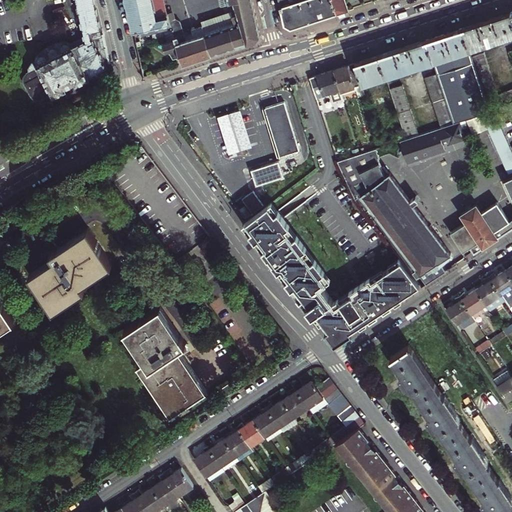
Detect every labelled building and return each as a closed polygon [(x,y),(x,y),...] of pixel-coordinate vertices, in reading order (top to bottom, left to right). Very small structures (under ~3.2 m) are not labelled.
[(103,70),(108,69),(92,0),(69,0),(78,38),(79,42),(36,64),(50,93),(51,95),(103,68),(103,70)] [(155,14),(151,0),(125,0),(126,0),(132,27),(167,19),(165,12),(155,14)] [(259,33),(251,0),(219,0),(220,3),(228,0),(233,0),(236,10),(232,11),(235,22),(205,32),(203,25),(191,29),(192,34),(185,35),(180,20),(175,18),(167,19),(132,27),(133,33),(134,35),(140,33),(141,35),(143,35),(143,38),(149,36),(149,35),(152,34),(153,39),(165,36),(166,40),(162,41),(165,50),(167,49),(173,59),(177,57),(180,64),(189,61),(256,39),(259,33)] [(151,0),(155,14),(165,12),(162,0),(151,0)] [(277,0),(284,24),(290,29),(322,18),(336,13),(331,0),(277,0)] [(331,0),(336,13),(342,11),(347,9),(344,0),(331,0)] [(174,10),(165,12),(167,19),(175,18),(174,10)] [(201,20),(203,25),(205,32),(235,22),(232,11),(231,10),(201,20)] [(498,15),(487,19),(494,40),(511,33),(511,14),(511,11),(498,15)] [(471,47),(494,40),(487,19),(476,22),(463,26),(471,47)] [(455,29),(445,32),(453,53),(471,47),(463,26),(455,29)] [(435,59),(453,53),(445,32),(437,35),(428,38),(435,59)] [(22,79),(23,81),(23,82),(31,97),(32,98),(34,99),(35,99),(37,99),(39,99),(50,93),(36,64),(79,42),(78,38),(71,42),(67,40),(59,41),(49,44),(40,50),(35,56),(34,60),(31,62),(27,67),(28,72),(26,73),(24,74),(23,76),(22,77),(22,79)] [(416,42),(404,46),(411,67),(435,59),(428,38),(416,42)] [(387,75),(411,67),(404,46),(393,50),(381,54),(387,75)] [(482,81),(479,75),(477,68),(475,62),(473,56),(471,47),(453,53),(435,59),(439,72),(441,78),(443,84),(445,90),(447,96),(449,103),(451,109),(454,115),(456,122),(465,119),(465,118),(481,113),(484,112),(491,110),(487,98),(485,92),(483,86),(482,81)] [(473,56),(475,62),(488,58),(486,52),(473,56)] [(356,62),(363,83),(387,75),(381,54),(369,58),(356,62)] [(490,64),(488,58),(475,62),(477,68),(490,64)] [(335,69),(343,93),(358,88),(360,94),(367,92),(363,83),(356,62),(339,67),(335,69)] [(477,68),(479,75),(492,71),(490,64),(477,68)] [(311,77),(317,96),(331,92),(334,100),(344,97),(343,93),(335,69),(316,75),(311,77)] [(479,75),(482,81),(494,77),(492,71),(479,75)] [(441,78),(439,72),(426,76),(428,82),(441,78)] [(494,77),(482,81),(483,86),(496,82),(494,77)] [(428,82),(430,88),(443,84),(441,78),(428,82)] [(498,88),(496,82),(483,86),(485,92),(498,88)] [(404,83),(392,88),(394,94),(406,90),(404,83)] [(430,88),(432,94),(445,90),(443,84),(430,88)] [(485,92),(487,98),(500,94),(498,88),(485,92)] [(406,90),(394,94),(396,100),(409,96),(406,90)] [(432,94),(434,101),(447,96),(445,90),(432,94)] [(506,92),(500,94),(504,105),(511,102),(506,92)] [(396,100),(398,106),(411,102),(409,96),(396,100)] [(434,101),(437,107),(449,103),(447,96),(434,101)] [(273,105),(267,107),(267,108),(269,107),(275,128),(277,129),(285,154),(283,155),(283,156),(302,150),(286,101),(273,105)] [(497,108),(501,117),(511,112),(511,101),(511,102),(504,105),(497,108)] [(413,108),(411,102),(398,106),(400,113),(413,108)] [(437,107),(439,113),(451,109),(449,103),(437,107)] [(267,107),(264,108),(280,157),(283,156),(283,155),(285,154),(277,129),(275,128),(269,107),(267,108),(267,107)] [(415,115),(413,108),(400,113),(402,119),(415,115)] [(491,110),(484,112),(510,173),(511,171),(511,143),(501,117),(497,108),(491,110)] [(243,116),(241,109),(234,111),(229,113),(224,114),(218,116),(220,123),(223,133),(226,143),(229,154),(235,152),(246,149),(252,147),(249,136),(246,126),(243,116)] [(439,113),(441,120),(454,115),(451,109),(439,113)] [(486,130),(481,113),(465,118),(471,135),(486,130)] [(417,121),(415,115),(402,119),(404,125),(417,121)] [(454,115),(441,120),(443,126),(456,122),(454,115)] [(408,137),(400,140),(407,162),(445,150),(443,144),(464,137),(461,130),(468,127),(465,119),(456,122),(443,126),(421,133),(408,137)] [(419,126),(417,121),(404,125),(406,131),(419,126)] [(421,133),(419,126),(406,131),(408,137),(421,133)] [(382,156),(380,147),(363,152),(339,160),(357,199),(362,195),(417,268),(412,272),(421,284),(423,287),(447,271),(443,265),(455,257),(415,204),(421,200),(417,195),(411,199),(391,172),(390,172),(385,165),(382,165),(380,156),(382,156)] [(212,240),(143,149),(110,175),(178,265),(212,240)] [(255,190),(244,198),(255,213),(266,205),(255,190)] [(332,280),(274,201),(244,223),(280,271),(336,344),(404,299),(403,296),(421,284),(412,272),(401,258),(389,266),(391,269),(385,273),(383,270),(334,302),(323,286),(332,280)] [(470,246),(474,253),(511,227),(511,218),(509,220),(497,201),(484,210),(478,201),(461,213),(466,222),(450,232),(463,251),(470,246)] [(51,315),(82,295),(79,290),(110,269),(86,232),(47,258),(51,264),(27,279),(51,315)] [(511,277),(507,269),(498,275),(496,272),(493,274),(491,276),(506,300),(511,307),(511,305),(511,277)] [(485,284),(478,289),(491,308),(492,310),(506,300),(491,276),(487,278),(485,279),(488,282),(485,284)] [(464,293),(461,296),(476,318),(491,308),(478,289),(468,295),(466,291),(464,293)] [(448,308),(462,330),(477,321),(476,318),(461,296),(457,298),(456,298),(458,302),(456,303),(448,308)] [(0,332),(15,323),(0,300),(0,332)] [(149,313),(123,331),(143,361),(136,366),(170,416),(208,392),(179,350),(186,345),(160,306),(149,313)] [(508,334),(505,330),(490,339),(490,340),(492,342),(493,344),(508,334)] [(493,344),(492,342),(490,340),(475,350),(478,354),(493,344)] [(407,382),(408,384),(410,382),(431,414),(429,416),(430,418),(428,419),(429,421),(431,424),(433,423),(435,425),(437,423),(448,439),(459,455),(456,457),(457,459),(455,460),(458,463),(459,465),(461,464),(462,466),(465,465),(486,497),(483,499),(484,500),(483,502),(485,504),(486,507),(488,506),(490,508),(492,507),(495,511),(511,511),(511,497),(411,343),(393,355),(404,372),(402,374),(403,376),(401,377),(403,380),(405,383),(407,382)] [(511,372),(510,369),(495,379),(508,400),(511,397),(511,372)] [(328,379),(316,388),(320,394),(332,385),(330,382),(328,379)] [(308,408),(322,398),(320,394),(316,388),(311,382),(306,386),(302,388),(300,385),(295,389),(308,408)] [(219,403),(236,392),(231,384),(213,395),(219,403)] [(322,398),(324,400),(336,390),(332,385),(320,394),(322,398)] [(289,397),(282,401),(293,418),(308,408),(295,389),(290,392),(292,395),(289,397)] [(336,390),(324,400),(329,406),(341,396),(336,390)] [(341,396),(329,406),(333,411),(345,401),(341,396)] [(270,405),(266,408),(279,427),(293,418),(282,401),(277,405),(273,408),(270,405)] [(333,411),(337,416),(350,407),(345,401),(333,411)] [(337,416),(342,422),(354,413),(350,407),(337,416)] [(279,427),(266,408),(262,411),(264,414),(259,417),(253,421),(264,437),(279,427)] [(342,422),(345,427),(358,417),(354,413),(342,422)] [(358,417),(345,427),(351,433),(357,428),(364,424),(358,417)] [(264,437),(253,421),(248,425),(244,427),(242,424),(238,428),(250,447),(264,437)] [(345,427),(328,439),(333,445),(334,444),(351,433),(345,427)] [(230,437),(224,440),(235,457),(250,447),(238,428),(232,431),(235,433),(230,437)] [(422,511),(357,428),(351,433),(334,444),(387,511),(422,511)] [(212,444),(208,447),(221,467),(235,457),(224,440),(218,444),(214,447),(212,444)] [(221,467),(208,447),(203,450),(205,453),(201,456),(195,460),(206,476),(221,467)] [(235,457),(239,462),(254,452),(250,447),(235,457)] [(206,476),(210,482),(224,472),(221,467),(206,476)] [(167,470),(162,473),(163,476),(178,497),(192,487),(180,470),(172,475),(168,469),(167,470)] [(157,486),(152,489),(164,507),(178,497),(163,476),(158,478),(161,483),(157,486)] [(156,511),(164,507),(152,489),(146,493),(142,496),(138,491),(134,493),(146,511),(156,511)] [(260,511),(272,504),(264,492),(260,495),(246,504),(251,511),(260,511)] [(128,505),(122,509),(124,511),(146,511),(134,493),(129,496),(133,502),(128,505)] [(231,505),(235,511),(240,508),(246,504),(241,497),(231,505)]
